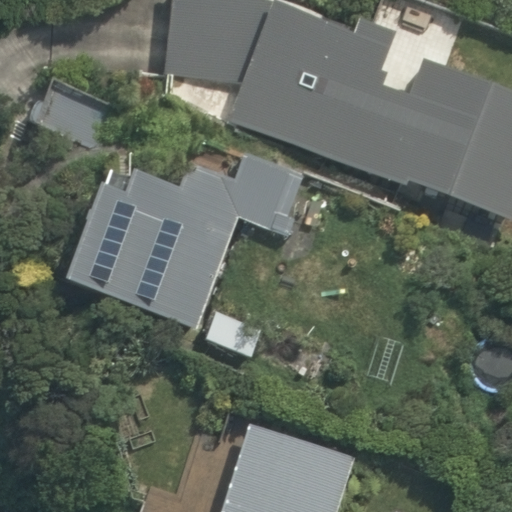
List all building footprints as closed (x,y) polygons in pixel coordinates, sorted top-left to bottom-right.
[(240,85),(225,126),(401,193),(403,189),(510,229),(511,222),(511,103),(416,66),(404,103),(376,92),(381,79),(377,77),(391,40),(355,26),(348,42),(266,10),(239,0),(167,0),(162,77),(240,85)] [(111,113),(45,89),(30,131),(95,154),(111,113)] [(192,339),(234,223),(284,241),(290,225),(285,223),(299,183),(238,161),(228,188),(183,171),(173,196),(128,179),(126,184),(103,176),(98,191),(92,189),(55,289),(192,339)] [(201,346),(247,363),(257,334),(212,317),(201,346)] [(219,511),(335,511),(351,463),(245,429),(219,511)]
